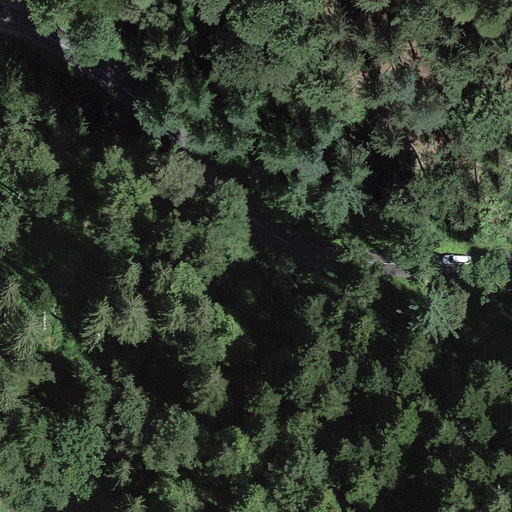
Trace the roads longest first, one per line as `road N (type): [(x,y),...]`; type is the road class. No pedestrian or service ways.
road 1 (tertiary): [(511,267),(373,263),(294,244),(229,200),(96,61),(24,21),(0,18)]
road 2 (track): [(159,511),(57,364),(57,326),(72,275),(147,110)]
